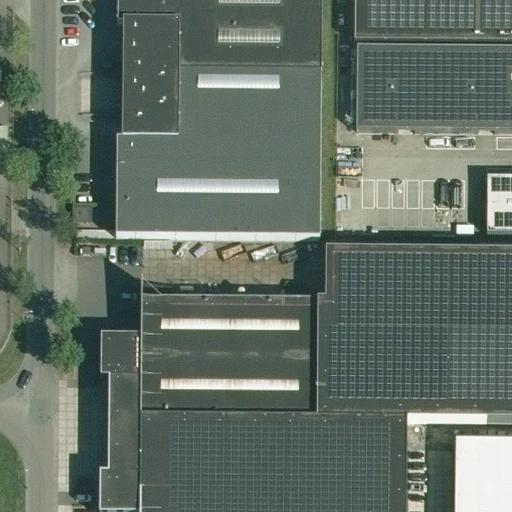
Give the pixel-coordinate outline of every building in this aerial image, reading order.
[(320,60),(320,0),(116,0),(117,27),(121,27),(121,59),(320,60)] [(511,0),(354,0),(354,46),(511,46),(511,0)] [(355,134),(511,135),(511,51),(356,51),(355,134)] [(121,59),(121,143),(115,143),(115,240),(319,242),(320,60),(121,59)] [(511,236),(511,180),(486,180),(486,237),(511,236)] [(140,383),(139,421),(511,424),(511,255),(325,253),(324,303),(140,302),(140,340),(100,340),(100,382),(140,383)] [(511,511),(511,444),(455,444),(454,511),(511,511)]
